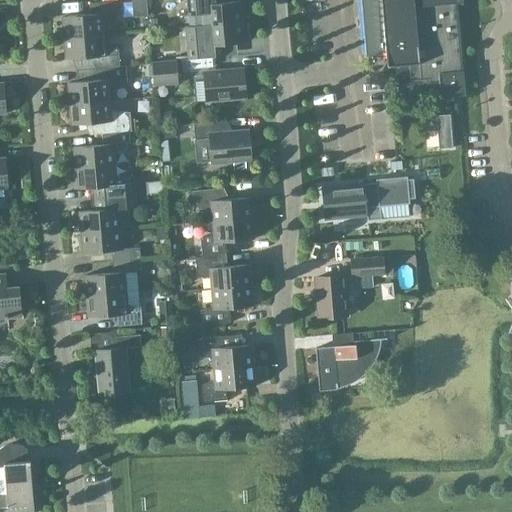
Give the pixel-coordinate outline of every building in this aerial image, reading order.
[(203,26),(242,22),(241,1),(211,4),(211,0),(187,0),(188,16),(202,15),(203,26)] [(465,95),(457,4),(463,4),(462,0),(360,0),(366,56),(386,55),(387,67),(395,66),(398,94),(440,90),(440,98),(465,95)] [(91,15),(62,17),(64,38),(103,35),(103,24),(115,19),(114,1),(102,2),(90,3),(91,15)] [(215,57),(214,46),(244,43),(242,22),(203,26),(185,28),(186,42),(187,48),(188,59),(215,57)] [(103,35),(64,38),(66,59),(95,57),(96,69),(120,67),(118,48),(104,46),(103,35)] [(154,87),(178,84),(176,60),(152,63),(154,87)] [(97,80),(68,83),(69,104),(109,101),(108,90),(127,83),(126,66),(120,67),(96,69),(97,80)] [(206,102),(246,99),(243,68),(203,72),(206,102)] [(109,101),(69,104),(71,125),(100,123),(101,134),(129,132),(131,132),(130,113),(110,111),(109,101)] [(363,128),(373,127),(371,103),(361,104),(363,128)] [(449,114),(435,116),(438,149),(452,148),(449,114)] [(211,164),(251,160),(248,130),(226,132),(225,121),(191,124),(193,143),(209,141),(211,164)] [(158,140),(173,139),(173,128),(157,129),(158,140)] [(102,145),(73,148),(75,168),(115,165),(114,154),(127,149),(126,143),(130,143),(129,132),(101,134),(102,145)] [(115,165),(75,168),(77,189),(97,187),(98,199),(135,196),(134,184),(129,184),(129,179),(116,176),(115,165)] [(376,183),(321,188),(324,220),(367,216),(366,208),(409,204),(409,199),(415,199),(413,179),(407,180),(407,177),(376,180),(376,183)] [(220,189),(192,191),(193,204),(197,204),(198,209),(211,211),(212,222),(252,218),(250,198),(221,200),(220,189)] [(99,210),(79,212),(81,232),(120,229),(132,228),(130,208),(136,208),(135,196),(98,199),(99,210)] [(213,235),(198,237),(200,258),(219,256),(219,254),(226,253),(225,242),(254,239),(252,218),(212,222),(213,235)] [(120,229),(81,232),(82,253),(111,251),(112,262),(140,260),(139,248),(122,250),(120,229)] [(380,255),(379,240),(354,241),(354,257),(380,255)] [(412,277),(413,255),(403,254),(402,276),(412,277)] [(200,258),(195,258),(196,276),(210,278),(211,289),(251,286),(249,265),(220,267),(219,256),(200,258)] [(381,258),(348,261),(349,279),(383,276),(383,275),(391,274),(390,260),(382,260),(381,258)] [(114,273),(84,276),(86,297),(126,293),(124,274),(141,272),(140,260),(112,262),(114,273)] [(4,275),(0,274),(0,319),(21,317),(18,287),(6,288),(4,275)] [(347,316),(344,276),(315,278),(318,318),(347,316)] [(213,306),(200,311),(201,325),(230,322),(229,309),(253,306),(251,286),(211,289),(213,306)] [(126,293),(86,297),(88,318),(117,315),(118,326),(142,324),(140,307),(127,304),(126,293)] [(117,349),(95,351),(99,395),(129,393),(125,348),(141,347),(140,335),(116,337),(117,349)] [(213,369),(253,366),(251,345),(222,348),(221,337),(197,339),(199,356),(212,359),(213,369)] [(375,340),(390,339),(390,338),(353,341),(353,342),(354,342),(355,345),(315,348),(319,391),(337,389),(337,385),(343,383),(349,381),(354,378),(362,372),(374,389),(375,388),(363,371),(367,368),(370,363),(373,357),(375,351),(375,340)] [(253,366),(213,369),(214,380),(201,385),(203,402),(227,400),(226,389),(255,387),(253,366)] [(181,368),(180,407),(200,408),(202,369),(181,368)] [(0,467),(4,467),(6,496),(0,496),(0,511),(33,511),(30,461),(28,461),(27,449),(23,447),(19,445),(15,444),(11,444),(7,445),(3,447),(0,448),(0,467)]
